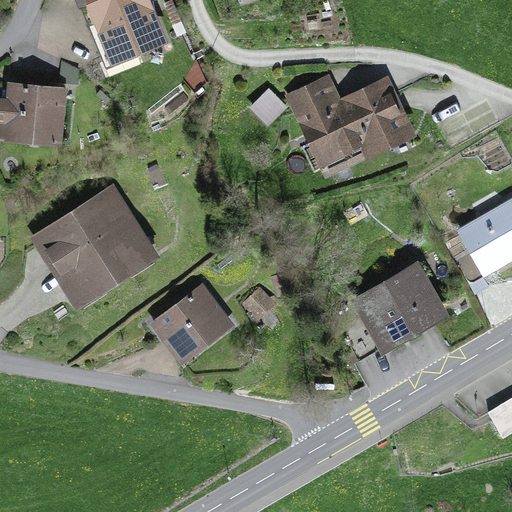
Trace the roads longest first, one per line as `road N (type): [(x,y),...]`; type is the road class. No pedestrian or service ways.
road 1 (residential): [(192,0),(203,37),(223,54),(367,55),(511,100)]
road 2 (residential): [(0,360),(292,414),(318,447)]
road 3 (secondary): [(318,447),(511,334)]
road 4 (secondary): [(205,511),(318,447)]
